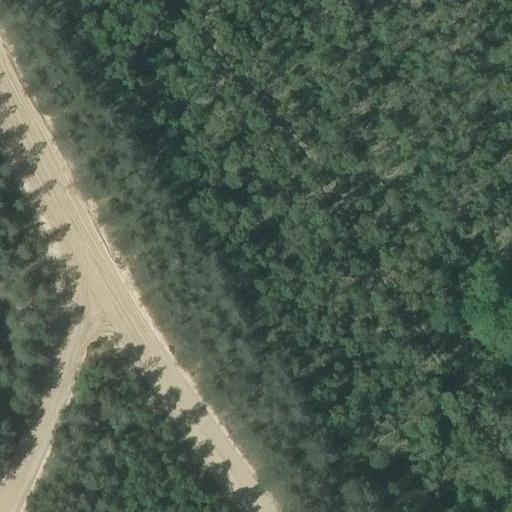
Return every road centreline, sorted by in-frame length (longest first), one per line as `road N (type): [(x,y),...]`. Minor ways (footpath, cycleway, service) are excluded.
road 1 (track): [(0,68),(149,361),(260,511)]
road 2 (unknown): [(91,247),(10,511)]
